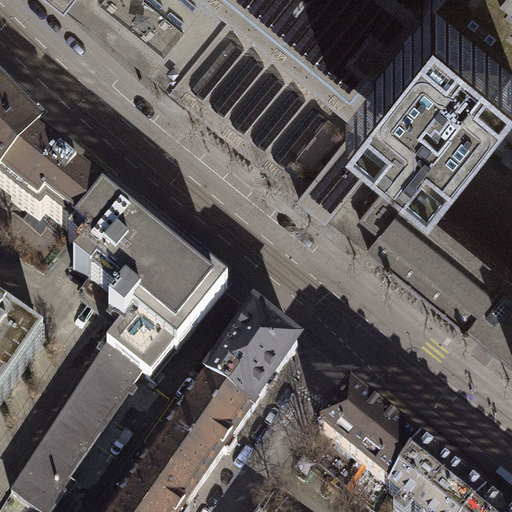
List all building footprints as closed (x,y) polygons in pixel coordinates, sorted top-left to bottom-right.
[(70,0),(74,2),(169,81),(235,0),(392,0),(411,16),(419,7),(410,0),(70,0)] [(235,0),(169,81),(184,93),(323,207),(331,201),(369,154),(380,164),(400,142),(345,97),(374,62),(297,0),(235,0)] [(297,0),(374,62),(411,16),(392,0),(297,0)] [(400,142),(427,163),(454,127),(505,61),(510,55),(443,0),(424,0),(419,7),(411,16),(374,62),(345,97),(400,142)] [(511,0),(443,0),(510,55),(511,52),(511,0)] [(0,185),(40,139),(0,97),(0,185)] [(40,139),(0,185),(0,191),(40,224),(46,217),(74,238),(108,196),(40,139)] [(369,154),(331,201),(493,338),(511,353),(511,241),(428,176),(434,168),(427,163),(400,142),(380,164),(369,154)] [(112,190),(108,196),(115,201),(228,292),(232,287),(119,196),(112,190)] [(108,196),(74,238),(69,244),(76,249),(82,255),(77,261),(80,263),(73,271),(118,307),(109,318),(123,329),(108,348),(143,376),(150,383),(175,352),(177,355),(228,292),(115,201),(108,196)] [(0,301),(0,312),(37,338),(42,331),(0,301)] [(0,312),(0,405),(43,343),(37,338),(0,312)] [(252,415),(298,349),(255,314),(207,384),(252,415)] [(143,376),(108,348),(13,494),(39,511),(54,511),(66,496),(71,498),(77,489),(69,482),(143,376)] [(252,415),(207,384),(197,397),(194,396),(156,450),(205,484),(229,448),(252,415)] [(349,392),(316,429),(391,490),(420,448),(349,392)] [(420,448),(391,490),(388,494),(402,504),(395,511),(474,511),(485,498),(420,448)] [(113,511),(184,511),(205,484),(156,450),(113,511)] [(500,511),(485,498),(474,511),(500,511)]
